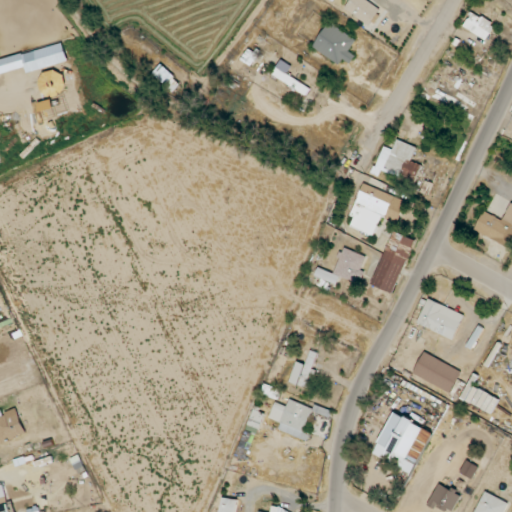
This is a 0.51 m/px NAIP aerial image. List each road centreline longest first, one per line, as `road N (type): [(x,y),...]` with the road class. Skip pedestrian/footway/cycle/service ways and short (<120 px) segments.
road 1 (residential): [(511,88),(347,430),(337,511)]
road 2 (residential): [(455,0),(370,147)]
